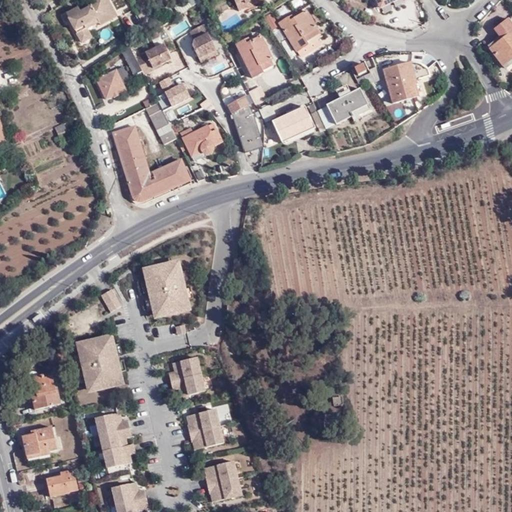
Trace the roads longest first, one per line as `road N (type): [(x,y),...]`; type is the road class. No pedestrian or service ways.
road 1 (residential): [(23,0),(78,88),(131,233)]
road 2 (secondary): [(429,151),(217,197)]
road 3 (residential): [(142,352),(210,334),(224,236),(217,197)]
road 4 (residential): [(448,36),(411,45),(374,40),(324,0)]
road 5 (residential): [(172,481),(142,352)]
road 6 (unknown): [(250,187),(227,122),(191,72)]
road 7 (residential): [(448,36),(452,90),(429,117),(429,151)]
